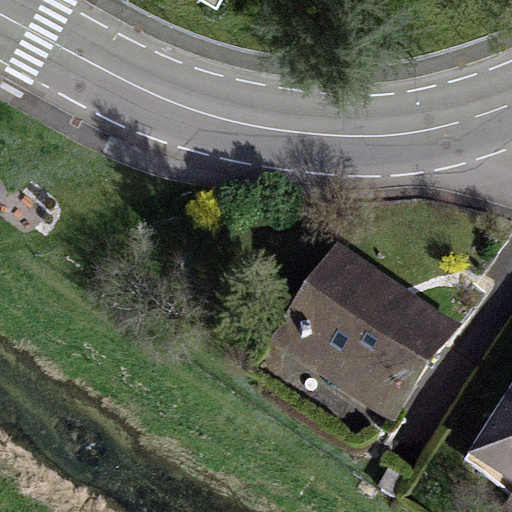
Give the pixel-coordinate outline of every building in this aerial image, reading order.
[(326,299),(346,270),(338,264),(304,313),(311,306),(315,303),(320,301),(326,299)] [(392,417),(445,338),(412,315),(408,321),(382,304),(386,298),(346,270),(326,299),(320,301),(315,303),(311,306),(304,313),(299,327),(298,334),(299,342),(301,348),(303,353),(307,358),(314,364),(321,368),(328,369),(335,370),(342,369),(348,373),(342,383),(392,417)] [(299,327),(304,313),(284,343),(314,364),(307,358),(303,353),(301,348),(299,342),(298,334),(299,327)] [(321,368),(314,364),(342,383),(348,373),(342,369),(335,370),(328,369),(321,368)] [(511,407),(476,464),(511,487),(511,407)]
